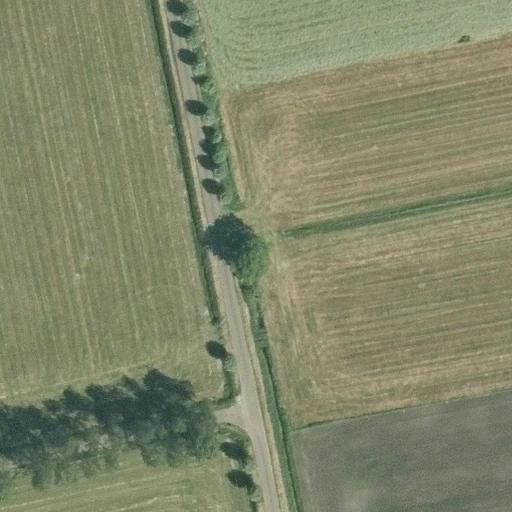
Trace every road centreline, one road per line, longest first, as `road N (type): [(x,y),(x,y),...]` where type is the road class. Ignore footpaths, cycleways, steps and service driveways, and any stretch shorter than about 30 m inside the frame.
road 1 (unclassified): [(276,511),(175,0)]
road 2 (unknown): [(258,418),(0,474)]
